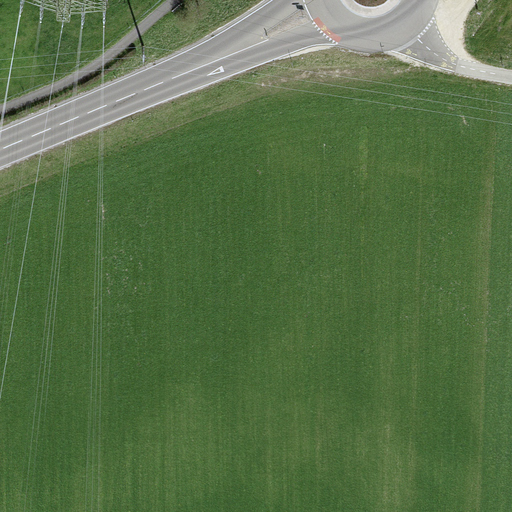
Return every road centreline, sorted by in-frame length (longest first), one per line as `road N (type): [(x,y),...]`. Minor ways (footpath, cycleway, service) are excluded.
road 1 (tertiary): [(325,5),(0,148)]
road 2 (track): [(404,22),(450,57),(511,74)]
road 3 (tertiary): [(325,5),(346,27),(376,34),(404,22),(420,0)]
